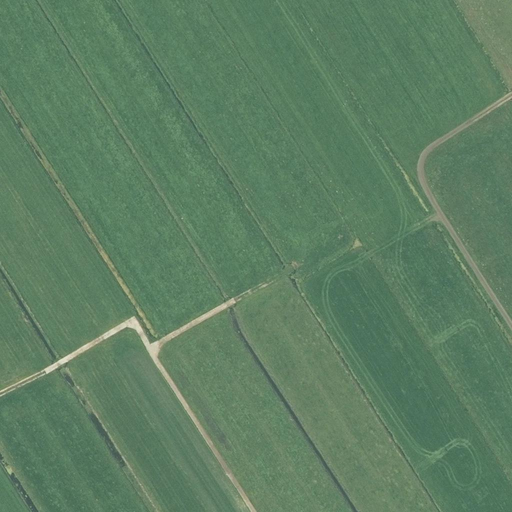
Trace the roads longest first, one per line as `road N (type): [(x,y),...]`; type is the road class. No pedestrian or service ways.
road 1 (track): [(252,511),(132,321),(0,393)]
road 2 (track): [(511,325),(419,171),(434,143),(511,94)]
